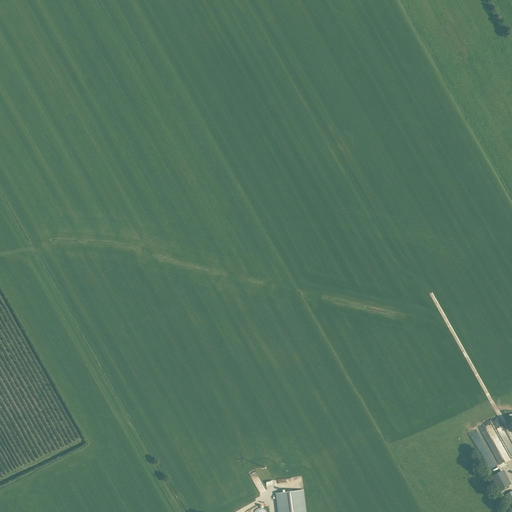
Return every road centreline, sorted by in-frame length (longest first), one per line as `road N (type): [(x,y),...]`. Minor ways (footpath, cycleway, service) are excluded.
road 1 (track): [(0,257),(27,254),(172,511)]
road 2 (track): [(214,387),(271,492),(239,511)]
